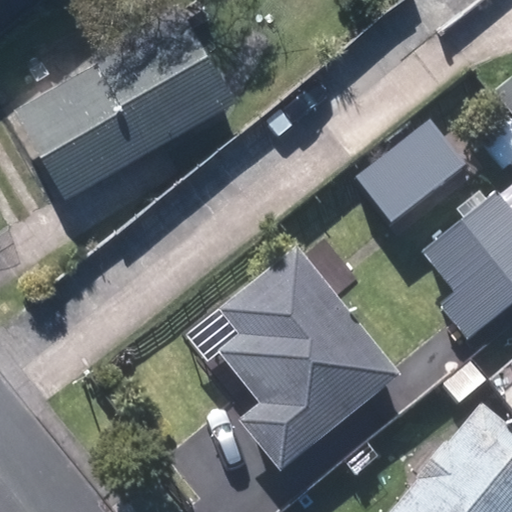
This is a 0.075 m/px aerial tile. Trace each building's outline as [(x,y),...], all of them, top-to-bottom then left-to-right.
[(13,107),(63,194),(232,99),(175,0),(90,47),(97,59),(13,107)] [(121,0),(93,0),(69,15),(88,44),(132,17),(121,0)] [(435,107),(410,127),(428,149),(453,131),(435,107)] [(484,137),(508,166),(511,161),(511,134),(502,123),(484,137)] [(434,306),(463,342),(511,304),(511,222),(494,199),(419,259),(448,295),(434,306)] [(237,423),(278,474),(396,378),(295,251),(214,316),(256,367),(236,383),(256,407),(237,423)] [(391,511),(511,511),(511,435),(478,408),(391,511)]
